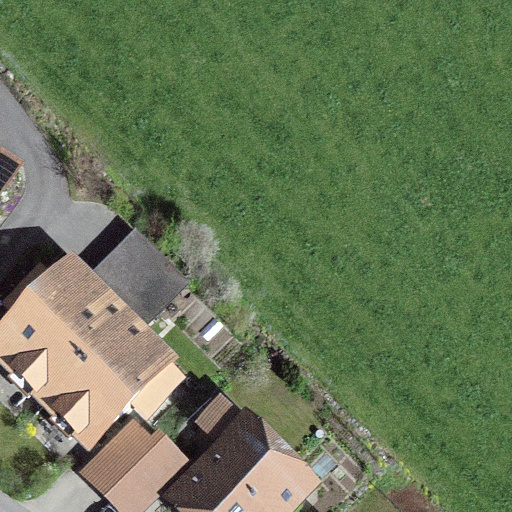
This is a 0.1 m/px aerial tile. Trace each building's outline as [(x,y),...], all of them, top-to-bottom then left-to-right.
[(0,157),(0,229),(31,176),(0,157)] [(133,247),(87,294),(134,340),(180,293),(133,247)] [(0,351),(0,362),(85,445),(123,406),(140,422),(178,382),(134,340),(87,294),(71,279),(0,351)] [(177,497),(192,511),(289,511),(309,492),(216,402),(183,437),(210,464),(177,497)] [(108,510),(160,454),(140,435),(87,490),(108,510)] [(160,454),(108,510),(110,511),(149,511),(184,476),(160,454)]
